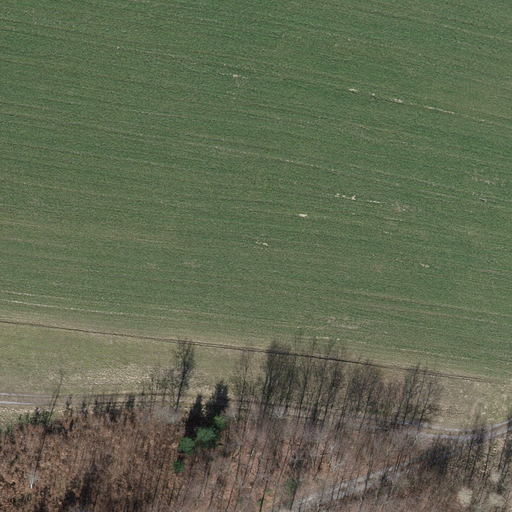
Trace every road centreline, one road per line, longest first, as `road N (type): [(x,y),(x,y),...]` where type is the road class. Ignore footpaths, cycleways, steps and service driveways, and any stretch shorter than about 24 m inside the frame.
road 1 (track): [(482,440),(245,403),(0,392)]
road 2 (track): [(511,423),(273,511)]
